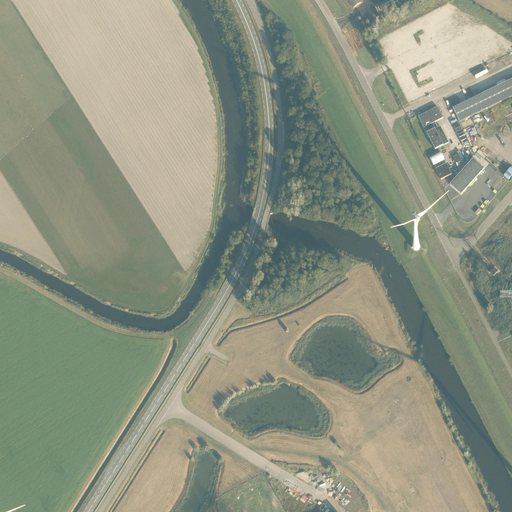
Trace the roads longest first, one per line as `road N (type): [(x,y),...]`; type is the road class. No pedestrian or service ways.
road 1 (unclassified): [(100,511),(224,315),(263,225),(279,132),(265,43),(247,0)]
road 2 (trunk): [(256,223),(210,318),(87,511)]
road 3 (unclassified): [(450,253),(318,0)]
road 4 (trunk): [(256,223),(267,104),(235,0)]
road 5 (unclassified): [(450,253),(511,373)]
